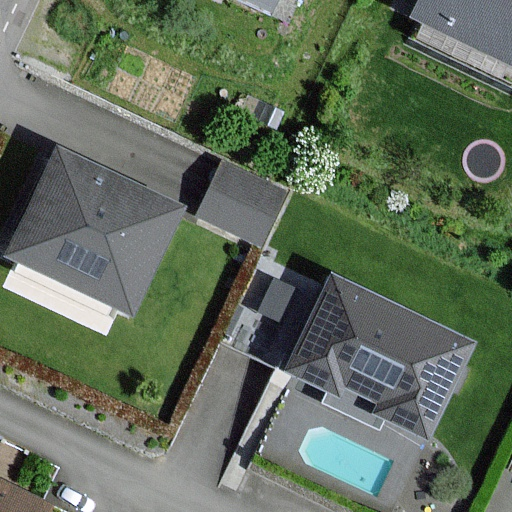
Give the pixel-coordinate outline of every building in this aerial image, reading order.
[(295,0),(240,0),(286,21),(295,0)] [(511,0),(406,0),(397,21),(511,75),(511,0)] [(180,209),(59,151),(10,253),(131,311),(180,209)] [(284,191),(224,166),(205,212),(265,237),(284,191)] [(470,341),(335,278),(291,371),(338,393),(344,380),(385,399),(379,412),(426,434),(470,341)] [(48,511),(50,509),(0,487),(0,511),(48,511)]
